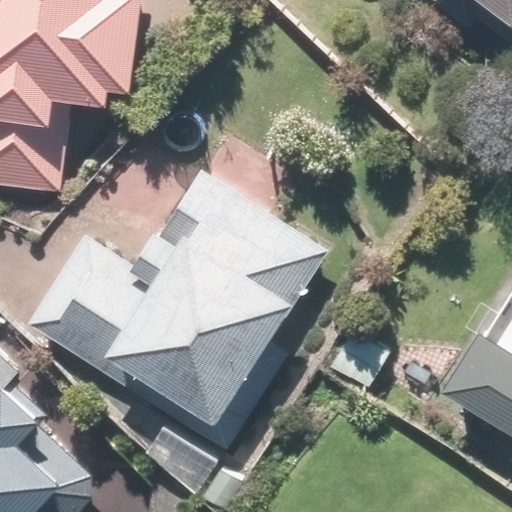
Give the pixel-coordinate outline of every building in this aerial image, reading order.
[(0,0),(0,190),(61,193),(65,110),(126,113),(130,0),(0,0)] [(511,0),(414,0),(457,32),(469,16),(495,35),(511,12),(511,0)] [(210,438),(321,258),(325,252),(190,168),(127,269),(80,240),(27,325),(210,438)] [(511,274),(511,275),(434,404),(511,450),(511,274)] [(391,358),(349,333),(325,373),(367,398),(391,358)] [(90,477),(28,423),(0,398),(0,388),(10,378),(0,369),(0,511),(75,511),(67,504),(90,477)]
